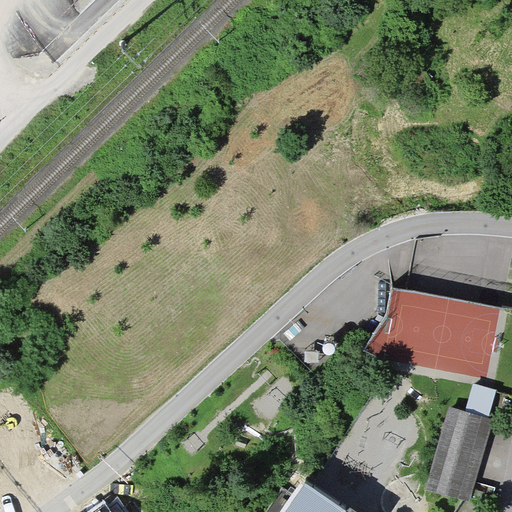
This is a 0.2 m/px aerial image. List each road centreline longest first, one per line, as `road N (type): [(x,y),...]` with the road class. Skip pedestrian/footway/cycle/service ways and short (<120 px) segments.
road 1 (residential): [(50,511),(331,263),(369,239),(440,222),(511,224)]
road 2 (unclassified): [(103,0),(0,100)]
